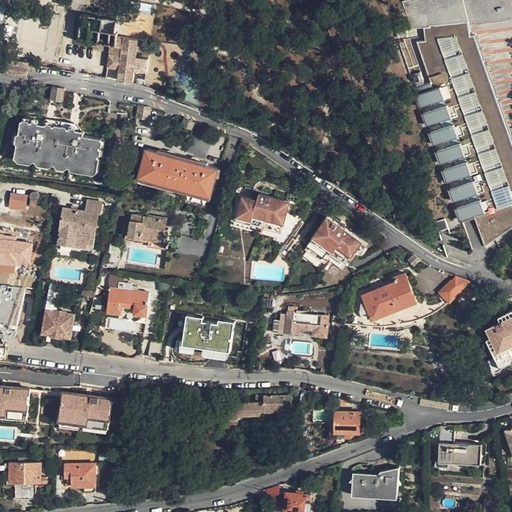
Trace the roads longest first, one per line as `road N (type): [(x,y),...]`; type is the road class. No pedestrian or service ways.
road 1 (residential): [(439,411),(307,377),(154,372),(0,348)]
road 2 (residential): [(396,230),(223,122),(74,80),(0,78)]
road 3 (residential): [(101,511),(236,490),(439,411)]
road 4 (residential): [(396,230),(511,281)]
